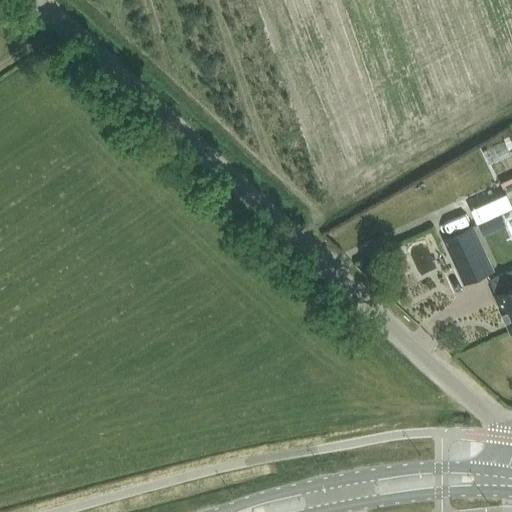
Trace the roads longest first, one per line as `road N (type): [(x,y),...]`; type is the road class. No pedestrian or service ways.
road 1 (unclassified): [(511,432),(46,0)]
road 2 (secondary): [(504,482),(474,467),(443,465),(344,478)]
road 3 (secondary): [(348,505),(504,482)]
